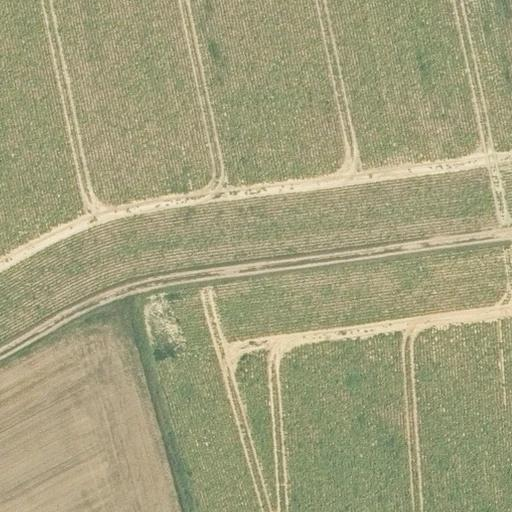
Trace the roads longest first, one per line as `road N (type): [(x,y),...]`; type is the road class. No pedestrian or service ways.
road 1 (track): [(511,235),(128,296),(0,363)]
road 2 (track): [(128,296),(189,511)]
